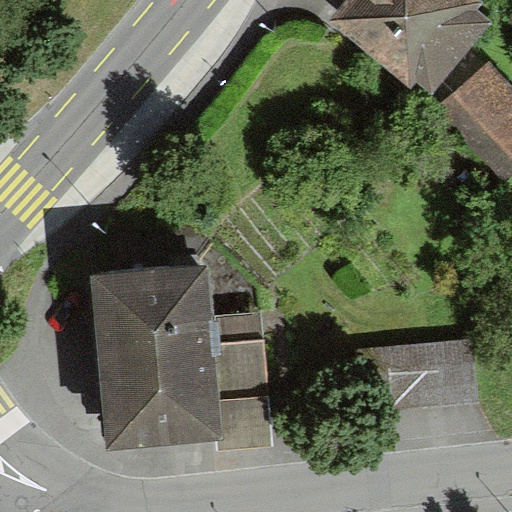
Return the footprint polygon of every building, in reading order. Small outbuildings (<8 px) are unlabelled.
[(329,0),(411,69),(417,62),(434,77),(496,3),(492,0),(329,0)] [(437,96),(503,171),(511,162),(511,74),(490,50),(437,96)] [(91,247),(106,423),(217,413),(225,412),(223,386),(270,382),(265,329),(218,333),(218,327),(223,326),(222,306),(220,289),(214,290),(210,237),(91,247)] [(263,303),(222,306),(223,326),(218,327),(218,333),(265,329),(263,303)] [(344,342),(350,406),(480,394),(474,330),(344,342)] [(225,412),(217,413),(219,438),(274,433),(270,382),(223,386),(225,412)]
